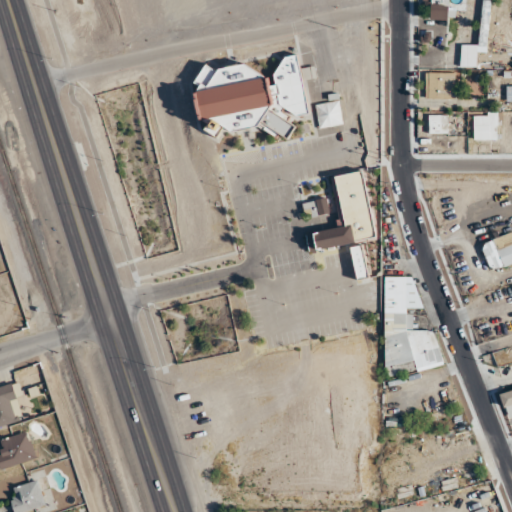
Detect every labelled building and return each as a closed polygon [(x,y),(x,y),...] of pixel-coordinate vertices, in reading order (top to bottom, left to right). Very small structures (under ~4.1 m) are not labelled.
[(480,0),(480,45),(488,45),(489,0),(480,0)] [(504,50),(504,41),(491,42),(492,51),(504,50)] [(308,113),(297,54),(283,57),(274,76),(276,87),(271,84),(248,63),(216,69),(205,64),(196,83),(200,86),(196,95),(200,119),(206,121),(207,130),(214,137),(218,136),(222,128),(231,132),(256,127),(273,109),(271,99),(277,92),(280,105),(288,108),(296,116),(308,113)] [(453,99),(453,72),(425,72),(425,99),(453,99)] [(474,139),(497,139),(497,113),(474,113),(474,139)] [(428,133),(448,133),(448,114),(428,114),(428,133)] [(375,239),(363,171),(331,176),(340,227),(313,232),(313,235),(307,236),(310,250),(375,239)] [(480,244),(491,271),(511,262),(511,232),(480,244)] [(362,272),(372,272),(371,249),(361,249),(362,272)] [(418,276),(384,276),(385,372),(440,371),(439,330),(413,330),(413,310),(418,310),(418,276)] [(14,383),(0,386),(0,423),(22,419),(14,383)] [(511,407),(511,389),(500,393),(505,410),(511,407)] [(0,451),(0,470),(0,471),(37,460),(28,431),(0,439),(4,451),(0,451)] [(8,488),(14,511),(20,511),(45,506),(38,480),(8,488)] [(465,503),(463,496),(435,505),(436,511),(465,503)]
